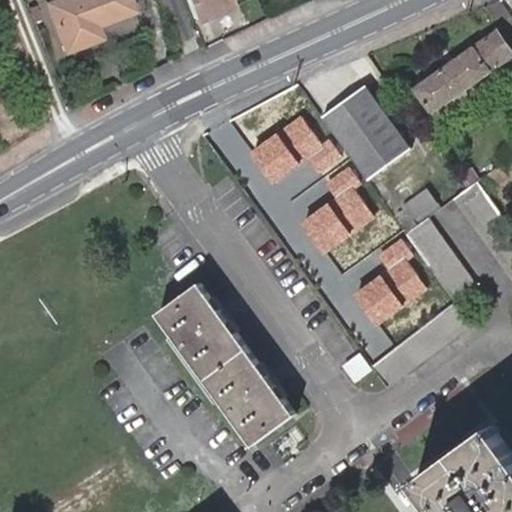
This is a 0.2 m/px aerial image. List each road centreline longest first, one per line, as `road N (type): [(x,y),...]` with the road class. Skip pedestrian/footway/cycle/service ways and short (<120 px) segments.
road 1 (residential): [(146,120),(367,430)]
road 2 (secondary): [(146,120),(404,0)]
road 3 (residential): [(511,355),(504,345),(367,430)]
road 4 (secondary): [(0,202),(146,120)]
road 5 (residential): [(367,430),(259,511)]
